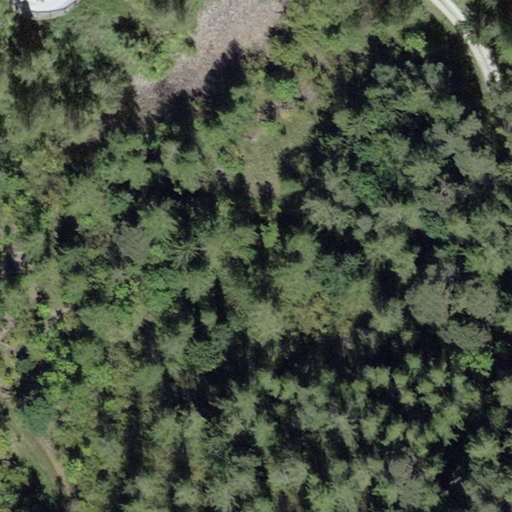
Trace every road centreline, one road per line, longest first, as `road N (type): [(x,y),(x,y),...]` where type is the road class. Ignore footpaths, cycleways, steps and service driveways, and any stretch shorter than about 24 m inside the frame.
road 1 (unclassified): [(511,116),(474,40),(442,0)]
road 2 (track): [(0,399),(59,511)]
